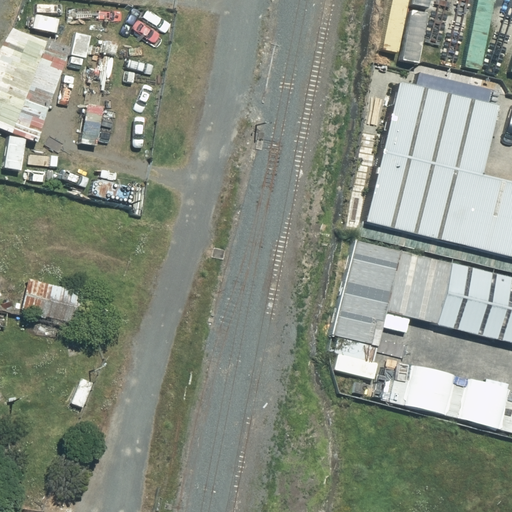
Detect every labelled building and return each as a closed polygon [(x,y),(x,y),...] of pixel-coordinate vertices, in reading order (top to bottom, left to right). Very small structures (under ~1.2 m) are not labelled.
[(0,128),(38,142),(71,47),(13,26),(0,59),(0,128)] [(386,82),(352,222),(511,261),(511,186),(468,176),(485,106),(386,82)] [(140,217),(122,215),(117,255),(135,257),(140,217)] [(511,279),(348,240),(325,335),(370,346),(378,312),(511,344),(511,279)] [(82,293),(23,279),(15,310),(74,325),(82,293)] [(372,368),(366,395),(386,399),(392,372),(372,368)] [(351,382),(349,393),(359,395),(362,384),(351,382)]
